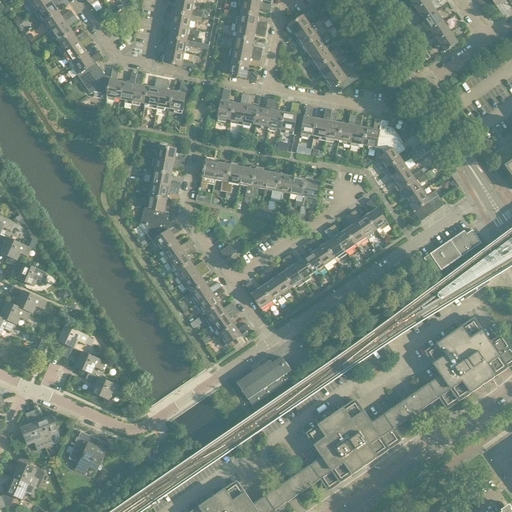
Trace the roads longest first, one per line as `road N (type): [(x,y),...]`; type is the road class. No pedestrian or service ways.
road 1 (residential): [(25,386),(134,429),(270,340)]
road 2 (residential): [(270,340),(486,193)]
road 3 (unclassified): [(351,511),(511,398)]
road 4 (residential): [(233,281),(351,196)]
road 5 (residential): [(233,281),(189,215),(197,158)]
